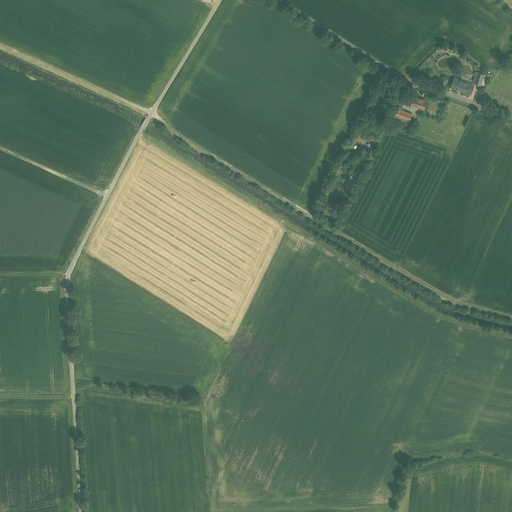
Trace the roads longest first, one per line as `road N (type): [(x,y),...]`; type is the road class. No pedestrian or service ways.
road 1 (unclassified): [(80,511),(64,297),(71,264),(220,0)]
road 2 (track): [(150,113),(438,303),(511,324)]
road 3 (unclassified): [(511,119),(402,79),(280,0)]
road 4 (track): [(150,113),(0,43)]
